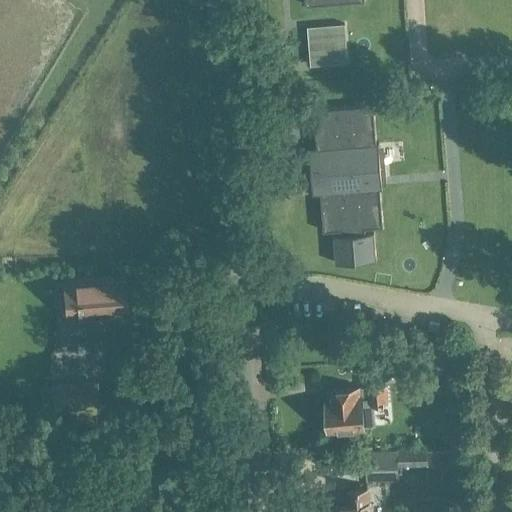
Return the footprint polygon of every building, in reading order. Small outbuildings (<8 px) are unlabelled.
[(511,0),(434,0),(436,24),(496,22),(495,0),(511,0)] [(388,58),(413,57),(412,33),(387,33),(388,58)] [(373,105),(314,110),(317,147),(310,148),(314,194),(321,193),(324,231),(333,230),(336,263),(376,259),(373,227),(383,226),(380,189),(382,189),(379,142),(376,143),(373,105)] [(78,315),(126,311),(124,279),(76,283),(77,299),(76,299),(76,304),(77,304),(78,315)] [(130,358),(82,362),(84,386),(132,382),(130,358)] [(331,401),(326,401),(329,430),(364,427),(361,399),(371,398),(372,404),(387,403),(385,386),(370,387),(370,388),(357,389),(330,391),(331,401)] [(398,451),(367,452),(368,481),(399,481),(399,467),(428,466),(428,464),(456,463),(455,450),(427,450),(398,451)] [(369,511),(368,505),(367,490),(360,490),(360,488),(355,489),(355,491),(348,491),(349,506),(335,507),(335,511),(369,511)]
